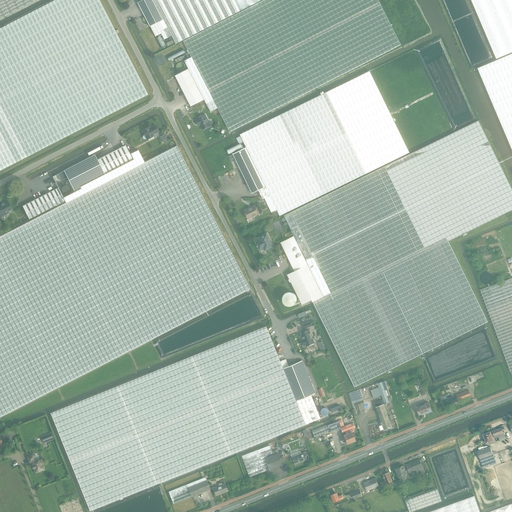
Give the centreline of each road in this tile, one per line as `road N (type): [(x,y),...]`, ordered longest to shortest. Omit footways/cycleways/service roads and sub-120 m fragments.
road 1 (unclassified): [(272,318),(160,100)]
road 2 (unclassified): [(160,100),(0,182)]
road 3 (tertiary): [(221,511),(382,447)]
road 4 (tertiary): [(382,447),(511,395)]
